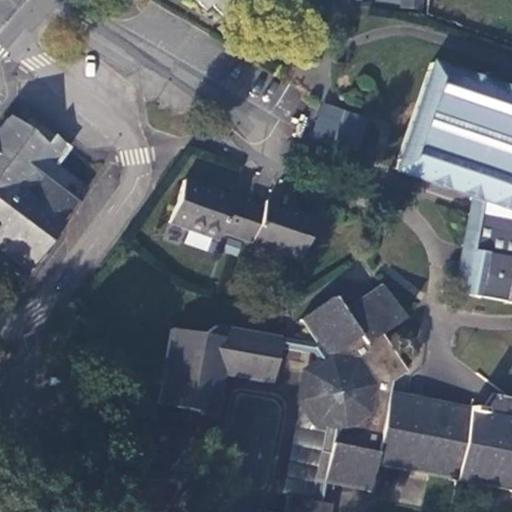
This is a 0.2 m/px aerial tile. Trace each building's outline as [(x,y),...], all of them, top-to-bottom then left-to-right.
[(221,16),(237,0),(193,0),(205,11),(211,6),(221,16)] [(399,10),(400,8),(419,10),(420,0),(372,0),(372,7),(399,10)] [(511,0),(451,0),(445,19),(511,41),(511,0)] [(481,200),(462,295),(511,304),(511,93),(429,67),(394,170),(469,196),(481,200)] [(321,102),(306,150),(353,165),(368,117),(321,102)] [(6,118),(0,126),(0,263),(20,278),(61,223),(60,222),(74,203),(76,204),(86,190),(55,167),(68,148),(52,135),(44,146),(6,118)] [(264,202),(261,208),(247,203),(181,181),(167,222),(218,239),(220,233),(235,238),(300,260),(314,219),(264,202)] [(462,295),(481,200),(469,196),(450,293),(462,295)] [(170,329),(157,405),(203,414),(209,374),(222,376),(271,385),(278,349),(311,355),(318,365),(303,374),(298,401),(314,425),(323,427),(332,428),(322,483),(369,492),(374,466),(511,492),(511,487),(511,399),(511,400),(508,418),(482,412),(482,410),(469,407),(469,410),(423,401),(422,406),(389,399),(389,395),(388,395),(390,382),(405,371),(380,333),(403,319),(382,286),(343,312),(333,297),(300,320),(315,341),(312,344),(280,338),(215,326),(203,334),(170,329)] [(203,414),(215,416),(222,376),(209,374),(203,414)] [(322,483),(332,428),(323,427),(319,451),(288,446),(279,495),(287,496),(319,502),(322,483)] [(287,496),(283,511),(327,511),(329,505),(319,502),(287,496)]
